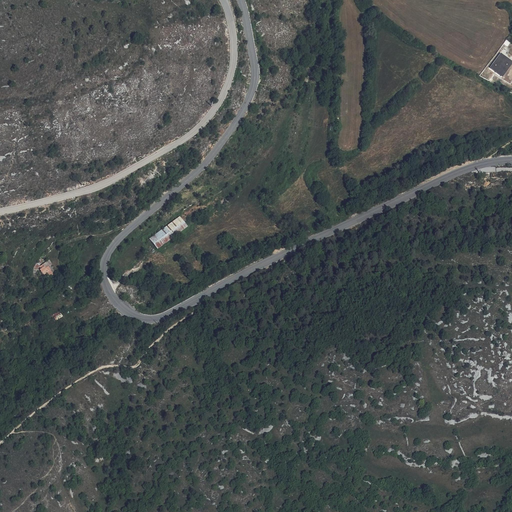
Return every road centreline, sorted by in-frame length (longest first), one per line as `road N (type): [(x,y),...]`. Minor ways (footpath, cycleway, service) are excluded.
road 1 (secondary): [(240,0),(252,89),(212,154),(108,252),(107,289),(125,310),(156,319),(443,178),(511,160)]
road 2 (secondary): [(0,211),(107,181),(199,127),(216,108),(232,62),(222,0)]
